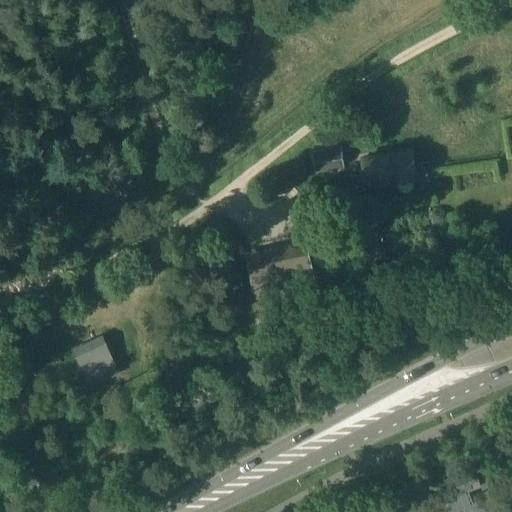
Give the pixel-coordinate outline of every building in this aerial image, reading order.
[(342,147),(313,151),(316,171),(344,166),(342,147)] [(397,182),(398,187),(401,191),(404,192),(408,191),(411,189),(413,187),(413,184),(413,181),(412,177),(416,177),(412,149),(364,156),(367,183),(397,179),(397,182)] [(359,265),(388,259),(383,236),(354,242),(359,265)] [(308,242),(246,253),(253,293),(315,282),(308,242)] [(72,347),(90,388),(121,374),(103,334),(72,347)] [(448,511),(453,511),(473,505),(464,482),(441,491),(448,511)]
